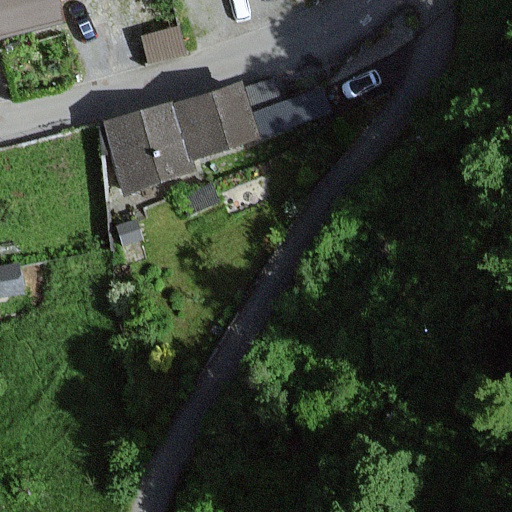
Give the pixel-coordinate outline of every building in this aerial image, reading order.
[(48,0),(0,0),(0,35),(54,25),(48,0)] [(274,80),(248,88),(263,135),(329,115),(320,87),(280,99),(274,80)] [(238,83),(169,105),(188,161),(257,138),(238,83)] [(192,173),(188,161),(169,105),(105,126),(127,194),(192,173)] [(17,267),(0,269),(0,295),(21,293),(17,267)]
